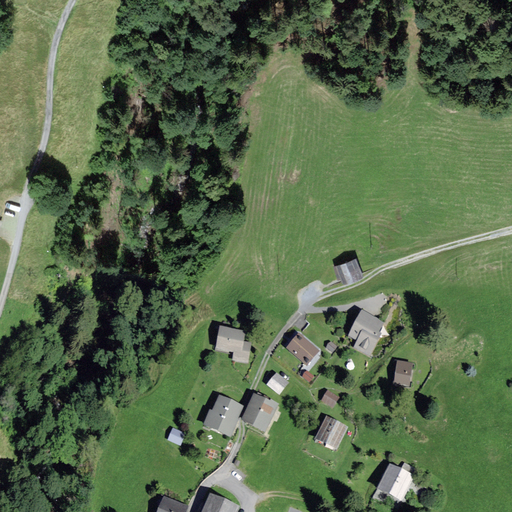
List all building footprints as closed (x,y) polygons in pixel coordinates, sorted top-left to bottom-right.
[(358,254),(332,262),(337,278),(341,277),(342,281),(364,275),(358,254)] [(363,313),(350,336),(358,340),(353,347),(369,356),(379,339),(375,337),(383,324),(363,313)] [(222,328),(219,349),(235,351),(233,360),(249,363),(252,344),(244,343),(246,332),(222,328)] [(299,336),(288,349),(307,364),(318,352),(299,336)] [(330,342),(326,347),(333,352),(336,347),(330,342)] [(412,363),(399,362),(397,385),(410,386),(412,363)] [(306,371),(302,376),(309,382),(313,377),(306,371)] [(276,375),(268,385),(279,394),(287,383),(276,375)] [(328,392),(323,400),(332,406),(337,398),(328,392)] [(277,405),(256,395),(244,421),(265,431),(277,405)] [(206,426),(221,432),(232,402),(220,397),(213,413),(211,412),(206,426)] [(232,402),(221,432),(231,436),(243,406),(232,402)] [(347,427),(328,419),(318,442),(337,450),(347,427)] [(168,439),(180,445),(186,433),(173,427),(168,439)] [(390,469),(382,489),(405,499),(413,480),(390,469)] [(212,498),(206,511),(238,511),(240,509),(212,498)] [(166,499),(160,511),(186,511),(188,508),(166,499)]
